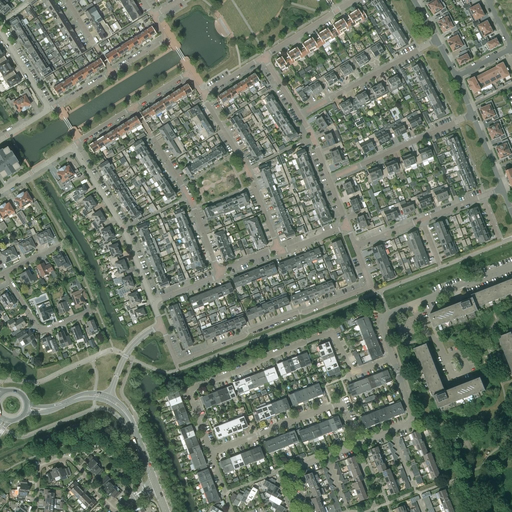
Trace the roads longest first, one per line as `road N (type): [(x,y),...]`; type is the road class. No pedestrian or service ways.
road 1 (residential): [(161,325),(175,362),(365,289),(354,245)]
road 2 (residential): [(210,453),(192,388),(325,334),(353,372)]
road 3 (residential): [(220,275),(189,197),(133,106)]
road 4 (residential): [(393,358),(385,315),(511,266)]
road 5 (residential): [(210,453),(336,404),(357,442)]
road 6 (residential): [(152,301),(127,235),(71,147)]
road 7 (residential): [(278,248),(248,168),(201,94)]
road 8 (residential): [(48,108),(166,38),(153,16)]
road 9 (residential): [(329,178),(472,114)]
road 10 (residential): [(299,114),(436,40)]
road 11 (residential): [(35,511),(40,468),(65,458),(115,511)]
road 12 (residential): [(408,398),(415,396),(460,511)]
road 13 (residential): [(93,310),(39,330),(5,272)]
